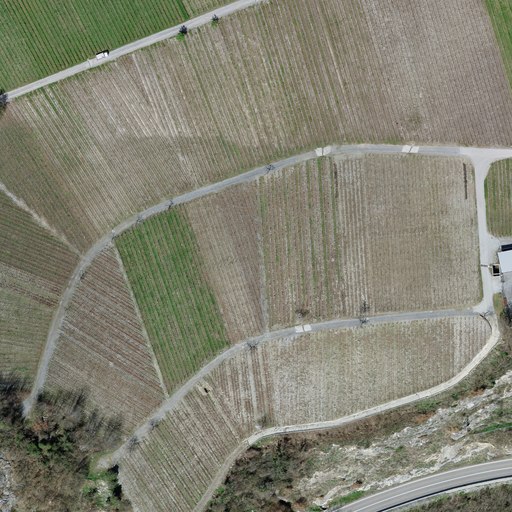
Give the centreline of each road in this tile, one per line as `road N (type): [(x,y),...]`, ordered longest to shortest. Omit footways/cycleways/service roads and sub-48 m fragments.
road 1 (track): [(481,154),(314,154),(136,219),(75,274),(18,422)]
road 2 (track): [(131,449),(241,351),(489,305)]
road 3 (track): [(489,305),(495,337),(448,385),(340,421),(259,434),(195,511)]
road 4 (track): [(0,102),(253,0)]
road 5 (primary): [(511,467),(353,511)]
road 6 (track): [(489,305),(481,154)]
